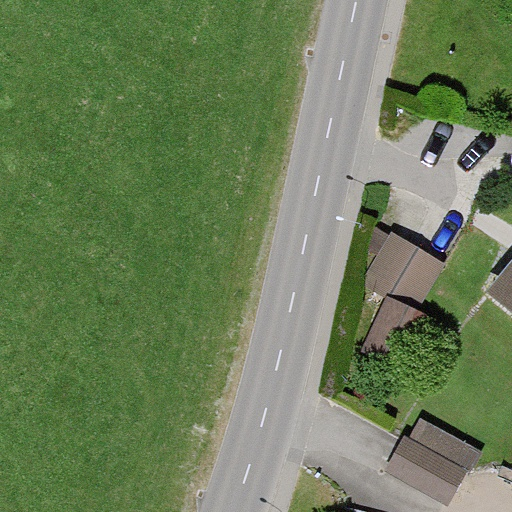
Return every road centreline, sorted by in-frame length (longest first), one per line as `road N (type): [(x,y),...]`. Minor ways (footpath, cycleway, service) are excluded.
road 1 (tertiary): [(234,511),(276,378),(354,0)]
road 2 (unknown): [(262,425),(428,511)]
